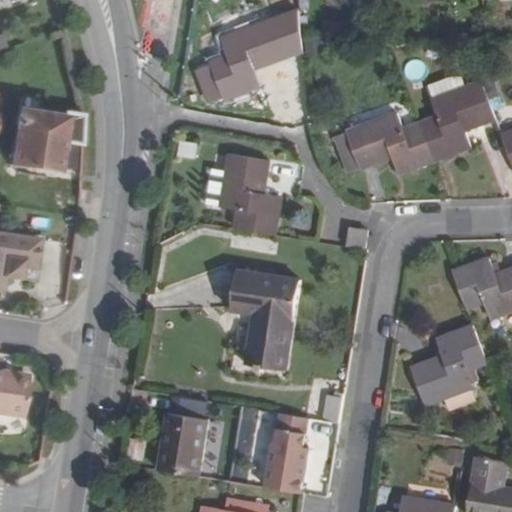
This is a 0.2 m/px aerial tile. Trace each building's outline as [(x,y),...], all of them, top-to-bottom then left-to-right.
[(226,1),(223,0),(209,0),(204,14),(219,20),(226,1)] [(262,66),(294,55),(282,18),(227,37),(232,52),(217,58),(218,60),(230,94),(231,96),(267,84),(262,66)] [(336,18),(322,18),(321,31),(336,31),(336,18)] [(354,18),(336,18),(336,31),(355,32),(354,18)] [(355,34),(332,33),(332,45),(354,46),(355,34)] [(329,34),(309,36),(311,54),(331,52),(329,34)] [(230,94),(218,60),(202,66),(214,100),(230,94)] [(454,87),(466,83),(462,74),(449,74),(425,83),(429,96),(454,87)] [(433,111),(420,116),(434,156),(470,142),(464,126),(498,114),(483,76),(466,83),(454,87),(428,96),(433,111)] [(393,152),(398,168),(434,156),(420,116),(406,120),(401,106),(347,125),(348,127),(360,164),(393,152)] [(54,168),(58,151),(82,154),(83,123),(16,112),(12,129),(6,164),(54,172),(54,168)] [(360,164),(348,127),(334,132),(347,168),(360,164)] [(180,155),(197,160),(201,145),(183,140),(180,155)] [(54,168),(81,172),(82,154),(58,151),(54,168)] [(235,210),(250,213),(248,229),(290,236),(295,199),(278,196),(284,159),(245,152),(235,210)] [(365,249),(368,230),(349,227),(346,246),(365,249)] [(37,239),(0,234),(0,292),(3,280),(17,282),(19,270),(33,271),(37,239)] [(489,250),(454,261),(468,302),(482,297),(488,312),(511,303),(511,259),(495,265),(489,250)] [(241,269),(235,310),(242,311),(256,313),(253,332),(295,338),(304,279),(241,269)] [(479,375),(475,361),(488,357),(474,317),(439,329),(444,345),(411,356),(424,395),(479,375)] [(253,332),(249,364),(290,370),(295,338),(253,332)] [(0,413),(23,417),(30,378),(0,372),(0,413)] [(339,395),(332,394),(328,419),(345,422),(349,392),(340,390),(339,395)] [(171,413),(164,454),(161,470),(202,477),(214,400),(177,395),(174,413),(171,413)] [(272,488),(306,494),(312,449),(307,449),(312,417),(283,412),(272,488)] [(465,447),(451,445),(448,462),(462,464),(465,447)] [(511,460),(476,454),(472,481),(473,481),(468,511),(511,511),(511,484),(508,483),(511,460)] [(456,511),(458,501),(404,493),(402,510),(389,508),(388,511),(456,511)] [(244,511),(246,504),(232,503),(230,511),(244,511)]
